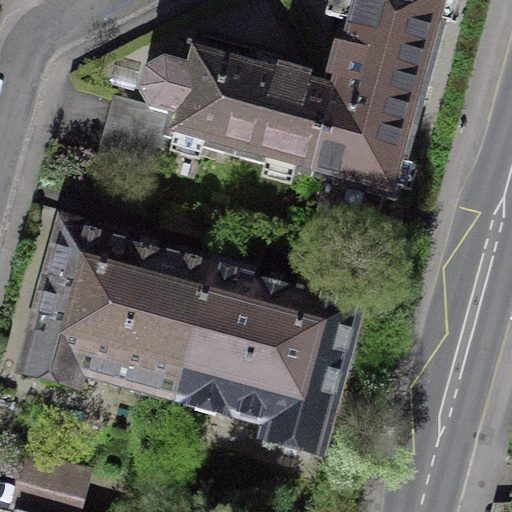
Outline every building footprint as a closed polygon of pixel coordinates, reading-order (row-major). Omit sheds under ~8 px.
[(350,0),(334,59),(330,76),(335,77),(332,88),(333,89),(334,89),(310,177),(325,181),(317,211),(373,226),(378,212),(382,197),(396,201),(451,0),(350,0)] [(333,89),(332,88),(308,81),(309,76),(291,71),(189,43),(183,65),(164,60),(145,70),(139,91),(148,106),(117,97),(100,158),(157,174),(167,138),(310,177),(334,89),(333,89)] [(79,368),(175,394),(210,268),(137,248),(65,228),(26,370),(74,383),(79,368)] [(210,268),(175,394),(273,421),(269,436),(317,449),(355,307),(283,287),(210,268)] [(13,511),(16,511),(17,511),(78,511),(89,474),(27,457),(20,484),(13,511)]
